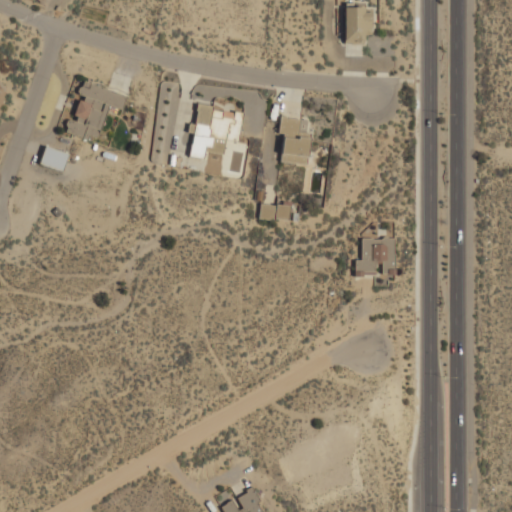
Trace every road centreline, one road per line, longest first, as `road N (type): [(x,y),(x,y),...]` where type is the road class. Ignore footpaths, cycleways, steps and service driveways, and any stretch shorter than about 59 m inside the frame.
road 1 (primary): [(455,511),(456,0)]
road 2 (primary): [(430,0),(430,511)]
road 3 (residential): [(0,4),(57,30),(145,53),(217,71),(343,85),(373,101)]
road 4 (residential): [(60,511),(330,357),(368,353)]
road 5 (residential): [(0,201),(57,30)]
road 6 (residential): [(430,366),(437,511)]
